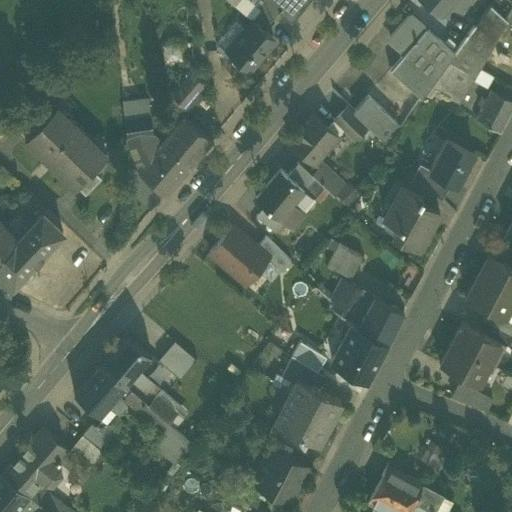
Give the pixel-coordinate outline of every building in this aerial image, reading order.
[(252,18),(263,28),(264,27),(282,6),(295,17),(309,0),(230,0),(252,18)] [(449,2),(451,0),(425,0),(432,6),(440,13),(449,2)] [(454,52),(447,62),(474,78),(480,67),(507,22),(490,5),(476,24),(454,52)] [(390,68),(422,96),(431,84),(447,62),(454,52),(419,21),(410,13),(391,35),(390,39),(391,42),(403,53),(390,68)] [(225,49),(249,70),(272,44),(267,40),(272,34),(264,27),(263,28),(252,18),(225,49)] [(277,38),(272,34),(267,40),(272,44),(277,38)] [(460,101),(474,78),(447,62),(431,84),(460,101)] [(494,75),(480,67),(474,78),(488,85),(494,75)] [(173,93),(185,103),(204,79),(192,70),(173,93)] [(477,118),(501,131),(511,109),(511,98),(493,88),(477,118)] [(122,96),(124,116),(150,112),(148,99),(139,94),(122,96)] [(368,124),(388,144),(401,125),(368,94),(354,110),(368,124)] [(334,116),(355,137),(368,124),(354,110),(347,103),(334,116)] [(41,119),(25,135),(25,136),(38,149),(39,148),(62,171),(62,172),(75,185),(76,184),(92,168),(106,153),(56,104),(41,119)] [(17,127),(25,135),(41,119),(32,111),(17,127)] [(159,138),(152,134),(150,112),(124,116),(129,159),(140,168),(162,142),(159,138)] [(288,141),(314,163),(339,134),(313,112),(288,141)] [(185,115),(162,142),(190,166),(213,139),(185,115)] [(446,176),(457,183),(474,151),(446,136),(429,167),(429,168),(446,176)] [(167,192),(190,166),(162,142),(140,168),(154,181),(167,192)] [(132,180),(145,191),(154,181),(140,168),(129,159),(132,180)] [(303,188),(314,198),(325,185),(312,173),(299,161),(288,174),(303,187),(303,188)] [(419,162),(415,170),(437,192),(446,176),(429,168),(429,167),(419,162)] [(325,185),(340,200),(346,193),(318,166),(312,173),(325,185)] [(76,184),(85,193),(101,176),(92,168),(76,184)] [(265,204),(279,216),(293,200),(303,188),(303,187),(288,174),(281,168),(256,196),(265,204)] [(430,205),(437,192),(415,170),(407,185),(422,193),(419,199),(430,205)] [(397,232),(420,245),(439,209),(430,205),(419,199),(422,193),(407,185),(401,182),(384,214),(402,224),(397,232)] [(304,209),(293,200),(279,216),(284,220),(290,226),(304,209)] [(257,215),(275,230),(284,220),(279,216),(265,204),(257,215)] [(42,211),(17,237),(18,237),(0,256),(0,269),(14,282),(34,260),(35,261),(43,253),(42,252),(63,230),(42,211)] [(17,237),(0,220),(0,256),(18,237),(17,237)] [(209,251),(245,282),(267,256),(269,254),(257,244),(233,223),(209,251)] [(267,256),(283,269),(291,259),(265,234),(257,244),(269,254),(267,256)] [(343,276),(347,278),(352,281),(365,259),(341,247),(329,269),(343,276)] [(487,253),(476,274),(511,292),(511,265),(487,253)] [(0,275),(10,286),(14,282),(0,269),(0,275)] [(504,315),(511,300),(511,292),(476,274),(465,295),(486,306),(504,315)] [(335,291),(339,293),(347,278),(343,276),(335,291)] [(332,307),(347,315),(363,287),(352,281),(347,278),(339,293),(332,307)] [(347,315),(358,323),(374,293),(363,287),(347,315)] [(374,293),(358,323),(387,340),(403,309),(374,293)] [(481,316),(493,323),(505,329),(510,318),(504,315),(486,306),(481,316)] [(461,320),(450,341),(489,361),(495,364),(505,343),(487,333),(461,320)] [(367,378),(387,340),(352,321),(331,359),(367,378)] [(511,332),(505,329),(493,323),(487,333),(505,343),(511,346),(511,332)] [(159,385),(138,367),(150,353),(125,330),(99,360),(131,387),(146,400),(154,390),(159,385)] [(292,353),(317,369),(326,354),(300,339),(292,353)] [(196,359),(174,340),(158,357),(180,377),(196,359)] [(478,382),(489,361),(450,341),(439,362),(463,374),(478,382)] [(297,375),(319,387),(325,374),(291,353),(280,374),(294,381),(297,375)] [(123,396),(131,387),(99,360),(74,389),(99,411),(109,400),(115,406),(118,407),(121,407),(124,405),(125,403),(125,399),(124,397),(125,397),(123,396)] [(452,395),(486,408),(492,396),(476,387),(478,382),(463,374),(452,395)] [(306,434),(318,441),(341,398),(319,387),(297,375),(294,381),(290,389),(294,392),(279,420),(306,434)] [(178,411),(170,420),(176,426),(188,410),(160,384),(159,385),(154,390),(178,411)] [(124,397),(162,429),(170,420),(146,400),(131,387),(123,396),(125,397),(124,397)] [(154,390),(146,400),(170,420),(178,411),(154,390)] [(91,421),(82,432),(102,449),(120,428),(104,414),(95,424),(91,421)] [(176,426),(170,420),(162,429),(162,430),(172,439),(164,449),(177,460),(192,439),(176,426)] [(273,433),(299,447),(306,434),(279,420),(273,433)] [(56,456),(55,454),(51,452),(61,440),(44,425),(2,473),(27,492),(29,494),(38,483),(42,478),(46,481),(52,482),(62,471),(60,465),(56,461),(60,457),(58,454),(56,456)] [(172,439),(162,430),(154,440),(164,449),(172,439)] [(87,467),(102,449),(82,432),(67,451),(87,467)] [(421,458),(439,464),(446,444),(428,438),(421,458)] [(64,443),(61,440),(51,452),(55,454),(64,443)] [(253,478),(291,498),(308,465),(270,445),(253,478)] [(386,464),(377,482),(433,511),(441,494),(422,483),(423,482),(408,474),(407,476),(386,464)] [(0,475),(0,511),(11,511),(27,492),(2,473),(0,475)] [(432,511),(433,511),(377,482),(368,500),(379,506),(375,511),(432,511)] [(52,511),(76,511),(67,505),(38,483),(29,494),(40,503),(52,511)] [(221,499),(244,511),(250,500),(227,488),(221,499)] [(11,511),(31,511),(40,503),(29,494),(27,492),(11,511)] [(52,511),(40,503),(31,511),(52,511)]
